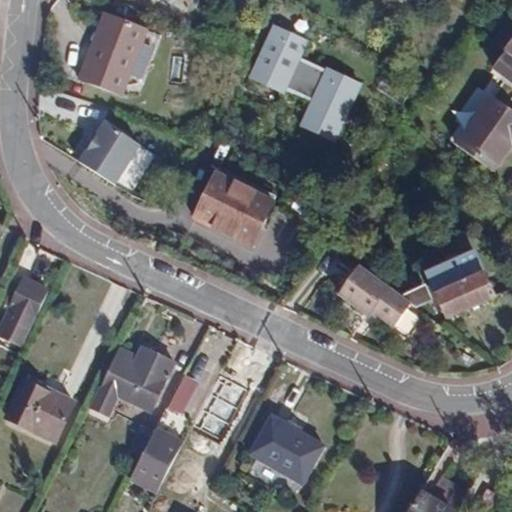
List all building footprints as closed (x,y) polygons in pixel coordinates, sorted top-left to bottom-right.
[(121,96),(146,33),(104,16),(78,78),(121,96)] [(309,102),(299,126),(338,142),(362,81),(302,57),(310,39),(272,23),(249,78),(309,102)] [(511,56),(505,51),(493,67),(511,80),(511,56)] [(511,110),(492,95),(455,145),(491,171),(511,142),(511,110)] [(147,149),(108,124),(83,165),(121,189),(147,149)] [(252,247),(273,203),(215,173),(193,218),(252,247)] [(300,208),(319,221),(332,203),(311,191),(300,208)] [(476,250),(428,272),(447,317),(494,295),(476,250)] [(410,304),(391,291),(358,266),(338,293),(368,316),(373,310),(394,326),(410,304)] [(0,336),(9,342),(22,313),(34,319),(47,292),(23,280),(16,297),(7,293),(0,308),(0,336)] [(415,307),(433,300),(427,284),(409,291),(415,307)] [(141,348),(134,363),(114,354),(100,389),(151,413),(173,363),(141,348)] [(170,408),(186,413),(197,379),(181,374),(170,408)] [(55,443),(75,404),(25,379),(5,417),(55,443)] [(272,416),(249,455),(301,484),(323,446),(272,416)] [(140,428),(127,452),(140,459),(153,435),(140,428)] [(183,443),(156,428),(153,435),(180,449),(183,443)] [(180,449),(153,435),(140,459),(167,473),(180,449)] [(140,459),(137,466),(164,479),(167,473),(140,459)] [(438,511),(443,505),(431,498),(436,488),(426,482),(409,511),(438,511)] [(450,493),(437,486),(436,488),(431,498),(443,505),(450,493)] [(474,510),(476,511),(489,511),(492,507),(499,496),(496,495),(487,489),(474,510)] [(462,499),(450,493),(443,505),(454,511),(462,499)]
